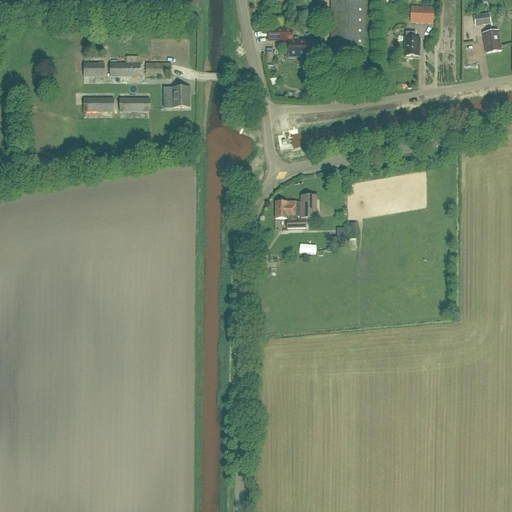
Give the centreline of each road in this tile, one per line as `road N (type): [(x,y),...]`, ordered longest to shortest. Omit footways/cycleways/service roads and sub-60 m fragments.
road 1 (tertiary): [(240,511),(247,235),(276,177)]
road 2 (residential): [(266,114),(511,79)]
road 3 (tertiary): [(276,177),(511,129)]
